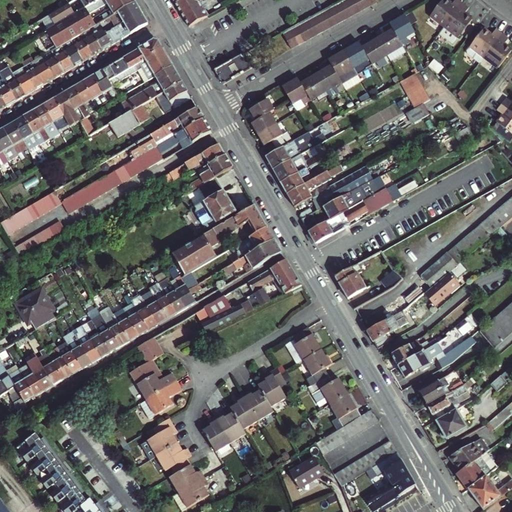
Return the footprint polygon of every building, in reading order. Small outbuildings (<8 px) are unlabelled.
[(75,0),(68,4),(63,8),(48,16),(55,27),(87,8),(100,0),(75,0)] [(136,3),(133,0),(104,0),(106,3),(114,15),(118,13),(136,3)] [(187,0),(177,6),(191,30),(209,19),(197,0),(187,0)] [(357,16),(347,0),(343,0),(341,2),(350,19),(357,16)] [(363,12),(356,0),(347,0),(357,16),(363,12)] [(364,0),(356,0),(363,12),(369,9),(364,0)] [(375,5),(372,0),(364,0),(369,9),(375,5)] [(459,0),(457,0),(453,5),(446,0),(445,0),(431,17),(445,28),(464,4),(459,0)] [(344,23),(350,19),(341,2),(334,6),(344,23)] [(136,3),(118,13),(119,16),(111,21),(109,18),(99,24),(102,28),(106,35),(142,14),(136,3)] [(465,15),(470,8),(464,4),(445,28),(441,33),(455,44),(473,21),(465,15)] [(337,27),(344,23),(334,6),(327,9),(337,27)] [(55,27),(46,32),(57,49),(58,48),(61,46),(71,41),(80,35),(90,30),(97,25),(91,14),(87,8),(55,27)] [(337,27),(327,9),(321,13),(331,30),(337,27)] [(324,34),(331,30),(321,13),(314,17),(324,34)] [(131,35),(149,25),(142,14),(106,35),(112,46),(125,38),(123,34),(129,30),(131,35)] [(317,38),(324,34),(314,17),(308,21),(317,38)] [(414,35),(404,18),(389,27),(402,50),(410,46),(406,40),(414,35)] [(311,41),(317,38),(308,21),(301,24),(311,41)] [(304,45),(311,41),(301,24),(295,28),(304,45)] [(383,31),(387,37),(378,42),(387,58),(391,64),(405,55),(402,50),(389,27),(383,31)] [(106,35),(102,28),(92,34),(103,51),(112,46),(106,35)] [(304,45),(295,28),(289,32),(299,49),(304,45)] [(499,29),(494,36),(486,30),(472,48),(469,52),(469,55),(481,64),(486,59),(505,34),(499,29)] [(291,53),(299,49),(289,32),(282,36),(291,53)] [(93,57),(103,51),(92,34),(82,40),(93,57)] [(511,49),(506,45),(511,39),(505,34),(486,59),(500,69),(511,53),(511,49)] [(93,57),(82,40),(73,45),(84,62),(93,57)] [(153,40),(110,66),(116,77),(163,49),(158,42),(153,40)] [(359,45),(372,67),(387,58),(378,42),(370,47),(366,41),(359,45)] [(84,62),(73,45),(63,50),(74,68),(84,62)] [(372,67),(359,45),(345,54),(355,71),(363,66),(366,71),(372,67)] [(54,51),(51,52),(54,56),(64,74),(74,68),(63,50),(61,46),(58,48),(61,52),(56,54),(54,51)] [(112,86),(137,71),(144,83),(155,76),(173,66),(163,49),(116,77),(109,81),(112,86)] [(350,81),(347,76),(355,71),(345,54),(330,63),(343,85),(350,81)] [(46,60),(44,56),(42,58),(55,79),(64,74),(54,56),(46,60)] [(245,57),(216,73),(224,87),(253,71),(245,57)] [(55,79),(42,58),(32,63),(45,85),(55,79)] [(23,68),(22,69),(25,73),(35,91),(45,85),(32,63),(23,68)] [(322,67),(325,73),(317,78),(327,94),(343,85),(330,63),(322,67)] [(116,77),(110,66),(102,70),(109,81),(116,77)] [(182,82),(173,66),(155,76),(158,82),(122,104),(128,114),(141,106),(158,96),(182,82)] [(109,81),(102,70),(92,76),(103,94),(108,91),(113,99),(117,96),(112,86),(109,81)] [(17,78),(15,73),(12,75),(25,96),(35,91),(25,73),(17,78)] [(25,96),(12,75),(3,80),(16,102),(25,96)] [(402,83),(399,84),(407,97),(422,88),(415,75),(402,83)] [(103,94),(92,76),(83,82),(93,100),(103,94)] [(309,83),(306,77),(299,81),(312,103),(327,94),(317,78),(309,83)] [(16,102),(3,80),(0,82),(0,95),(7,107),(16,102)] [(312,103),(299,81),(284,91),(292,103),(294,108),(303,103),(305,108),(312,103)] [(93,100),(83,82),(74,87),(85,105),(93,100)] [(161,101),(167,98),(170,103),(174,109),(188,101),(192,99),(182,82),(158,96),(161,101)] [(85,105),(74,87),(63,93),(74,111),(85,105)] [(422,88),(407,97),(414,109),(423,104),(430,100),(422,88)] [(74,111),(63,93),(54,99),(64,117),(74,111)] [(64,117),(54,99),(43,105),(54,123),(57,127),(60,125),(61,127),(68,123),(64,117)] [(268,101),(250,112),(257,124),(270,116),(276,113),(268,101)] [(305,108),(303,103),(294,108),(298,115),(307,110),(305,108)] [(414,109),(408,113),(414,124),(429,115),(423,104),(414,109)] [(54,123),(43,105),(33,111),(44,129),(47,133),(50,132),(47,127),(54,123)] [(128,114),(110,125),(118,138),(149,120),(141,106),(128,114)] [(112,173),(118,170),(125,166),(131,162),(137,159),(143,155),(150,151),(204,120),(198,109),(100,165),(107,176),(112,173)] [(44,129),(33,111),(23,118),(33,135),(44,129)] [(91,115),(88,117),(80,122),(89,137),(100,131),(91,115)] [(257,124),(252,126),(259,138),(277,127),(270,116),(257,124)] [(33,135),(23,118),(13,123),(26,146),(36,140),(33,135)] [(161,154),(180,143),(183,149),(212,133),(204,120),(150,151),(153,156),(160,152),(161,154)] [(26,146),(13,123),(3,129),(17,151),(26,146)] [(463,126),(450,134),(458,147),(471,139),(463,126)] [(288,137),(284,139),(277,127),(259,138),(266,150),(273,146),(278,155),(293,146),(288,137)] [(3,129),(0,130),(0,146),(6,158),(17,151),(3,129)] [(299,152),(295,145),(293,146),(278,155),(267,161),(275,174),(302,158),(336,138),(332,132),(299,152)] [(80,142),(77,137),(70,141),(73,146),(80,142)] [(189,171),(192,175),(203,168),(225,156),(219,145),(165,177),(156,182),(158,185),(162,183),(163,185),(173,180),(174,181),(189,171)] [(69,198),(63,202),(70,215),(77,211),(83,207),(89,204),(95,200),(101,197),(107,193),(114,189),(120,186),(126,182),(132,178),(138,175),(144,171),(150,168),(157,164),(153,156),(150,151),(143,155),(137,159),(131,162),(125,166),(118,170),(112,173),(107,176),(106,177),(100,180),(94,184),(88,188),(81,191),(75,195),(69,198)] [(340,183),(347,195),(372,180),(399,164),(392,152),(340,183)] [(326,154),(306,165),(302,158),(275,174),(282,187),(308,172),(311,170),(317,166),(329,159),(326,154)] [(225,156),(203,168),(206,173),(200,176),(201,179),(190,186),(193,192),(199,188),(216,178),(233,169),(225,156)] [(308,172),(282,187),(289,198),(314,183),(310,175),(308,172)] [(314,183),(289,198),(295,209),(312,199),(313,199),(308,191),(312,189),(313,191),(332,180),(328,175),(314,183)] [(236,213),(216,178),(199,188),(207,201),(196,208),(208,229),(236,213)] [(376,186),(372,180),(347,195),(323,209),(331,221),(368,199),(365,193),(376,186)] [(416,181),(402,189),(404,194),(419,185),(416,181)] [(386,189),(368,199),(331,221),(310,234),(317,247),(348,229),(346,225),(367,212),(370,216),(394,202),(386,189)] [(7,219),(1,222),(8,234),(14,230),(20,227),(26,223),(32,220),(38,216),(44,213),(50,209),(56,206),(63,202),(56,191),(49,194),(43,198),(37,201),(31,205),(25,208),(19,212),(16,214),(13,215),(7,219)] [(312,199),(295,209),(302,221),(313,215),(319,211),(312,199)] [(460,265),(498,232),(511,222),(511,220),(511,200),(421,278),(431,289),(449,274),(460,265)] [(255,206),(234,218),(240,228),(244,225),(247,230),(251,228),(255,235),(267,228),(255,206)] [(211,247),(220,242),(219,240),(240,228),(234,218),(211,232),(173,255),(185,276),(217,257),(211,247)] [(15,247),(22,259),(29,255),(36,252),(42,248),(48,244),(55,241),(61,237),(68,233),(61,221),(54,225),(48,229),(41,232),(35,236),(28,240),(22,244),(15,247)] [(255,235),(250,238),(253,244),(242,249),(239,245),(217,257),(185,276),(182,278),(189,291),(224,270),(274,240),(267,228),(255,235)] [(248,273),(282,253),(274,240),(224,270),(227,276),(244,267),(248,273)] [(286,261),(231,293),(236,302),(276,280),(279,285),(277,287),(280,293),(283,291),(286,296),(302,288),(286,261)] [(361,266),(337,280),(350,302),(374,289),(365,272),(361,266)] [(170,270),(181,289),(177,292),(186,309),(196,303),(192,296),(189,291),(182,278),(175,268),(170,270)] [(399,277),(394,273),(384,278),(391,292),(395,289),(403,280),(399,277)] [(160,284),(168,297),(178,314),(186,309),(177,292),(169,279),(160,284)] [(157,291),(162,300),(158,303),(168,320),(178,314),(168,297),(160,284),(153,288),(155,292),(157,291)] [(415,301),(425,293),(419,287),(409,295),(415,301)] [(33,324),(37,331),(45,326),(54,321),(57,319),(53,312),(55,310),(43,289),(16,304),(25,319),(29,317),(33,324)] [(196,303),(208,297),(204,289),(192,296),(196,303)] [(216,330),(274,302),(271,298),(269,299),(264,290),(248,298),(251,304),(243,308),(241,305),(233,309),(211,319),(210,319),(216,330)] [(148,296),(153,305),(149,308),(159,325),(168,320),(158,303),(153,294),(148,296)] [(138,302),(143,311),(139,314),(149,331),(159,325),(149,308),(141,295),(133,299),(136,303),(138,302)] [(430,302),(424,295),(422,297),(427,305),(430,302)] [(225,297),(205,308),(209,315),(211,319),(233,309),(225,297)] [(427,305),(422,297),(405,312),(368,334),(379,352),(392,344),(388,337),(409,325),(410,327),(419,319),(416,315),(419,312),(427,305)] [(124,310),(130,319),(140,336),(149,331),(139,314),(131,301),(122,306),(124,310)] [(102,316),(111,330),(121,347),(131,341),(121,324),(115,316),(111,308),(101,314),(102,316)] [(170,337),(209,315),(205,308),(166,331),(170,337)] [(511,308),(481,335),(494,350),(511,334),(511,308)] [(120,313),(115,316),(121,324),(131,341),(140,336),(130,319),(124,310),(120,313)] [(93,321),(102,336),(112,353),(121,347),(111,330),(102,316),(93,321)] [(29,317),(25,319),(29,327),(33,324),(29,317)] [(216,330),(210,319),(203,323),(208,334),(216,330)] [(101,359),(112,353),(102,336),(93,321),(83,327),(101,359)] [(74,333),(82,347),(92,364),(101,359),(83,327),(74,333)] [(322,350),(310,329),(293,339),(298,348),(296,349),(303,361),(322,350)] [(65,339),(72,352),(82,370),(92,364),(82,347),(74,333),(65,339)] [(430,345),(423,350),(419,342),(393,357),(400,369),(430,351),(439,346),(449,339),(448,336),(445,333),(430,345)] [(474,338),(472,336),(448,356),(437,362),(441,371),(454,364),(467,353),(478,344),(474,338)] [(165,354),(155,338),(139,347),(149,363),(130,373),(152,362),(151,362),(165,354)] [(55,344),(63,358),(73,375),(82,370),(72,352),(65,339),(64,339),(55,344)] [(48,354),(54,363),(64,381),(73,375),(63,358),(55,344),(46,350),(48,354)] [(331,367),(322,350),(303,361),(312,377),(306,381),(310,387),(328,377),(324,370),(331,367)] [(430,366),(437,362),(430,351),(400,369),(406,379),(421,371),(424,372),(430,369),(430,366)] [(39,360),(45,369),(55,386),(64,381),(54,363),(48,354),(39,360)] [(0,382),(10,375),(0,359),(0,382)] [(30,365),(35,375),(45,392),(55,386),(45,369),(39,360),(30,365)] [(172,372),(159,380),(155,374),(158,373),(152,362),(130,373),(146,399),(177,381),(172,372)] [(19,371),(25,381),(34,398),(45,392),(35,375),(30,365),(19,371)] [(265,380),(258,384),(261,389),(271,406),(285,398),(279,387),(286,382),(280,374),(276,367),(262,375),(265,380)] [(10,377),(16,386),(26,403),(34,398),(25,381),(19,371),(10,377)] [(0,397),(8,392),(16,386),(10,377),(10,375),(0,382),(0,397)] [(340,380),(333,384),(328,377),(310,387),(307,388),(316,403),(325,398),(330,406),(348,395),(340,380)] [(169,397),(183,389),(177,381),(146,399),(155,415),(173,404),(169,397)] [(430,409),(451,396),(442,382),(422,395),(427,403),(425,405),(426,408),(428,406),(430,409)] [(26,403),(16,386),(8,392),(19,411),(23,409),(28,407),(26,403)] [(464,387),(460,391),(451,396),(430,409),(438,423),(458,411),(462,409),(460,405),(471,399),(464,387)] [(252,394),(250,389),(242,394),(259,420),(274,411),(271,406),(261,389),(252,394)] [(238,402),(229,407),(232,412),(243,430),(259,420),(242,394),(236,398),(238,402)] [(356,420),(361,417),(348,395),(330,406),(343,428),(344,427),(351,423),(356,420)] [(495,430),(511,413),(511,402),(489,424),(495,430)] [(466,407),(462,409),(458,411),(463,420),(471,415),(466,407)] [(380,422),(373,410),(368,413),(375,425),(380,422)] [(469,429),(463,420),(458,411),(438,423),(444,433),(443,435),(442,437),(443,438),(444,439),(446,439),(447,439),(448,441),(469,429)] [(223,417),(220,413),(214,417),(230,443),(246,434),(243,430),(232,412),(223,417)] [(375,425),(368,413),(363,416),(370,428),(375,425)] [(363,416),(361,417),(356,420),(364,432),(370,428),(363,416)] [(207,421),(209,426),(203,429),(210,442),(215,449),(216,452),(230,443),(214,417),(207,421)] [(169,418),(154,427),(157,434),(141,444),(150,459),(156,455),(178,442),(172,434),(177,431),(169,418)] [(364,432),(356,420),(351,423),(358,435),(364,432)] [(358,435),(351,423),(344,427),(351,439),(358,435)] [(344,427),(343,428),(339,430),(345,442),(351,439),(344,427)] [(345,442),(339,430),(333,433),(340,445),(345,442)] [(72,511),(87,500),(36,433),(12,451),(57,511),(72,511)] [(340,445),(333,433),(328,437),(334,449),(340,445)] [(487,453),(491,450),(480,435),(450,459),(461,473),(487,453)] [(334,449),(328,437),(322,440),(329,452),(334,449)] [(322,440),(321,441),(317,443),(323,454),(324,455),(329,452),(322,440)] [(187,448),(182,450),(178,442),(156,455),(164,470),(170,466),(174,473),(190,464),(186,457),(191,455),(187,448)] [(398,454),(391,442),(386,445),(393,457),(398,454)] [(393,457),(386,445),(380,449),(387,460),(393,457)] [(387,460),(380,449),(374,453),(381,464),(387,460)] [(381,464),(374,453),(369,456),(376,467),(381,464)] [(487,477),(498,468),(487,453),(461,473),(458,476),(463,484),(465,483),(470,490),(487,477)] [(376,467),(369,456),(364,459),(371,470),(376,467)] [(317,458),(290,473),(299,487),(311,480),(312,482),(326,474),(317,458)] [(371,470),(364,459),(358,462),(365,474),(371,470)] [(365,474),(358,462),(353,466),(360,477),(365,474)] [(369,506),(372,511),(375,511),(417,487),(403,463),(386,473),(392,483),(365,499),(369,506)] [(199,471),(195,473),(190,464),(174,473),(167,477),(176,493),(203,477),(199,471)] [(360,477),(353,466),(347,469),(354,480),(360,477)] [(354,480),(347,469),(342,472),(348,484),(354,480)] [(348,484),(342,472),(336,476),(342,487),(343,487),(348,484)] [(203,477),(176,493),(171,496),(178,510),(184,506),(186,509),(208,496),(203,487),(207,485),(203,477)] [(511,481),(499,492),(487,477),(470,490),(469,491),(485,511),(511,490),(511,481)] [(9,511),(20,511),(26,508),(17,496),(5,506),(9,511)] [(102,511),(91,497),(72,511),(102,511)] [(0,511),(9,511),(5,506),(0,499),(0,511)]
